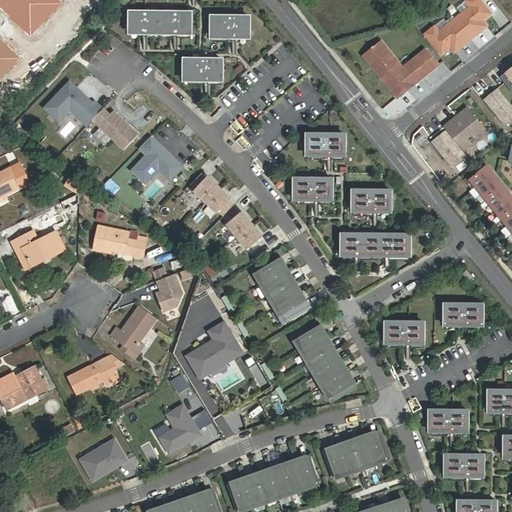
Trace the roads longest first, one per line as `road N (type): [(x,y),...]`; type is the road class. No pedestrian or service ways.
road 1 (residential): [(347,312),(239,166),(191,117),(114,59)]
road 2 (residential): [(79,511),(298,426),(392,402)]
road 3 (unclassified): [(274,0),(385,138)]
road 4 (residential): [(511,33),(385,138)]
road 5 (residential): [(469,242),(347,312)]
road 6 (unclassified): [(385,138),(469,242)]
